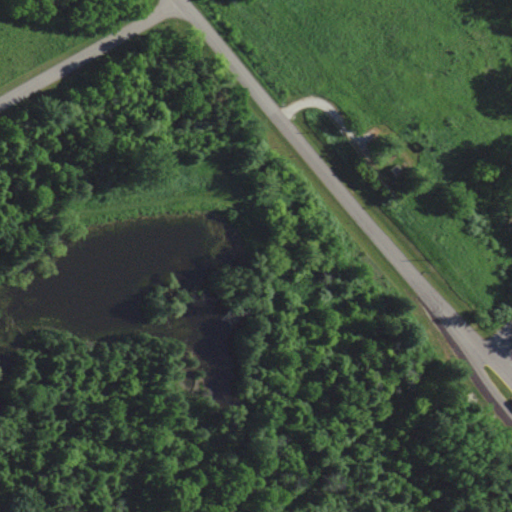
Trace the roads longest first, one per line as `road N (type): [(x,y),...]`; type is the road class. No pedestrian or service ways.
road 1 (residential): [(511,381),(178,0)]
road 2 (residential): [(183,5),(0,110)]
